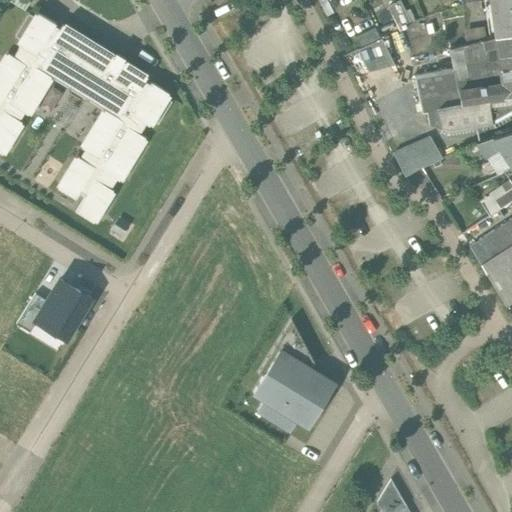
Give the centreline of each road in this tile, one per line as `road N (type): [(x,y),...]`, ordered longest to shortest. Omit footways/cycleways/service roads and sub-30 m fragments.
road 1 (residential): [(233,124),(385,383)]
road 2 (residential): [(129,288),(20,465)]
road 3 (residential): [(233,124),(129,288)]
road 4 (residential): [(0,208),(129,288)]
road 5 (residential): [(385,383),(306,511)]
road 6 (residential): [(385,383),(458,511)]
road 7 (residential): [(161,6),(233,124)]
